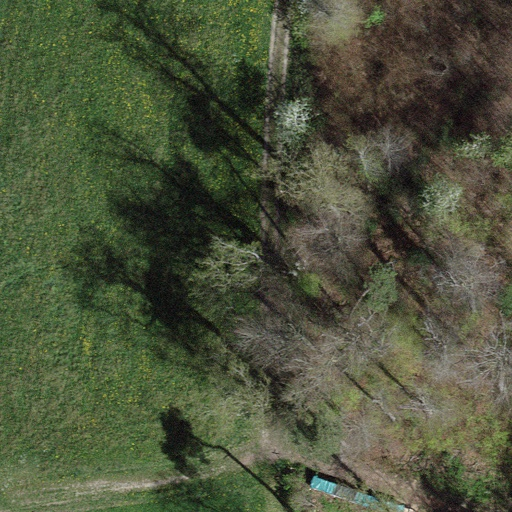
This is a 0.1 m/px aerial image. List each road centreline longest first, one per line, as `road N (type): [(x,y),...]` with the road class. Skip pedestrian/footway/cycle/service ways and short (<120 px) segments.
road 1 (track): [(269,453),(267,172),(280,0)]
road 2 (track): [(269,453),(0,509)]
